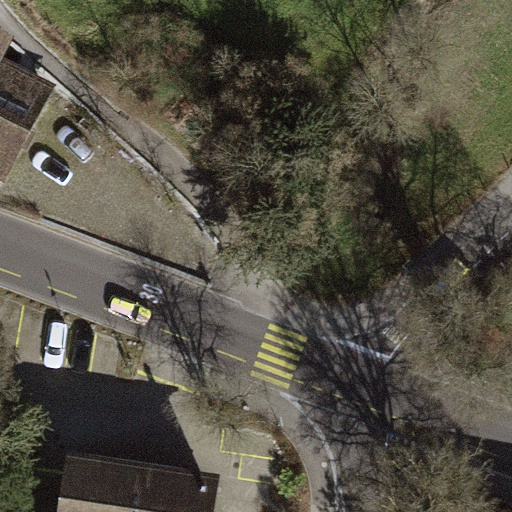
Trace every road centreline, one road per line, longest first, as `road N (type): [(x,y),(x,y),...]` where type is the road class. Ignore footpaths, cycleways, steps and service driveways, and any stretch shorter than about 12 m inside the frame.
road 1 (tertiary): [(0,244),(389,388)]
road 2 (residential): [(389,388),(409,337),(511,231)]
road 3 (tertiary): [(389,388),(511,434)]
road 4 (residential): [(389,388),(366,511)]
